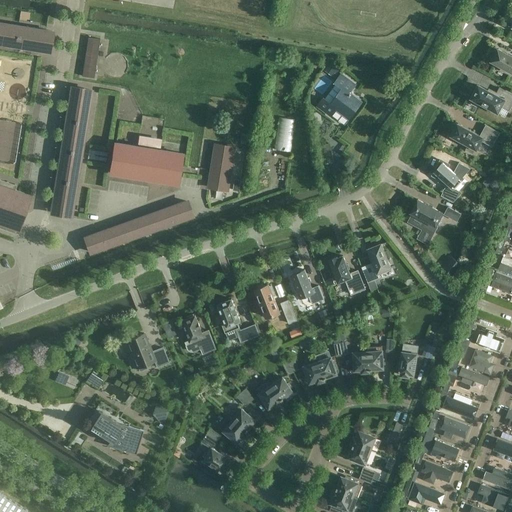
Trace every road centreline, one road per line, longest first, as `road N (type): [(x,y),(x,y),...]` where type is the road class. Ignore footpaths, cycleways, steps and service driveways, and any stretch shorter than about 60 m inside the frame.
road 1 (unclassified): [(0,324),(364,191),(455,40),(489,0)]
road 2 (residential): [(511,335),(448,511)]
road 3 (residential): [(295,509),(255,485),(258,466),(281,435),(333,405)]
road 4 (residential): [(461,511),(511,385)]
road 5 (secondary): [(104,511),(0,445)]
